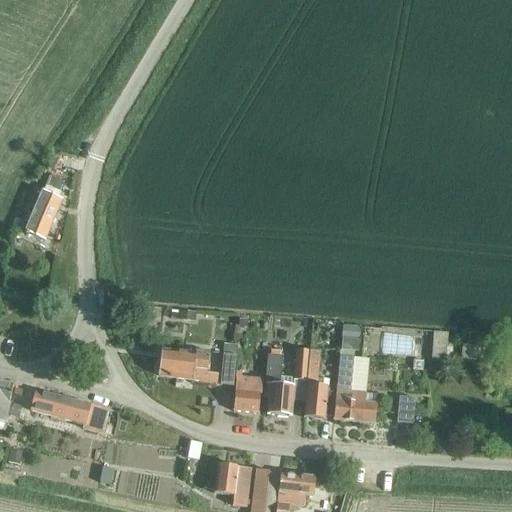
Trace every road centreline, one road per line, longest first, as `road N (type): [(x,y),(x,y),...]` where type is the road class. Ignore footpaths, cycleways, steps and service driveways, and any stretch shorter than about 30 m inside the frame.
road 1 (unclassified): [(511,464),(344,453),(195,429),(130,396)]
road 2 (unclassified): [(183,0),(92,161),(81,232),(87,315)]
